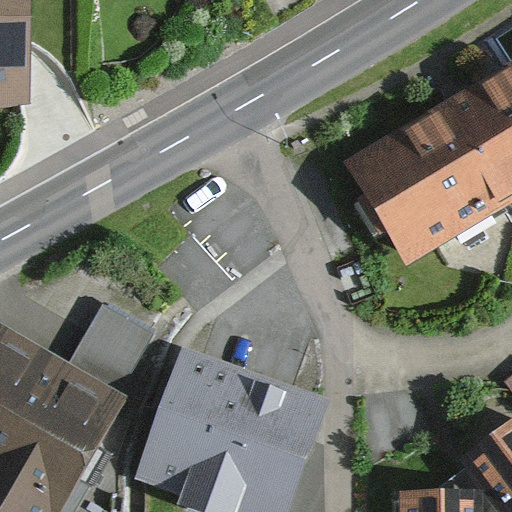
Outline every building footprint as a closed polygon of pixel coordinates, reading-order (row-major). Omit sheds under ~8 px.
[(0,0),(0,110),(27,105),(30,0),(0,0)] [(341,172),(403,277),(511,212),(511,72),(460,103),(341,172)] [(66,511),(127,406),(0,335),(0,511),(66,511)] [(167,401),(132,490),(183,509),(181,511),(296,511),(334,413),(184,356),(167,401)] [(511,511),(511,437),(465,471),(495,511),(511,511)]
